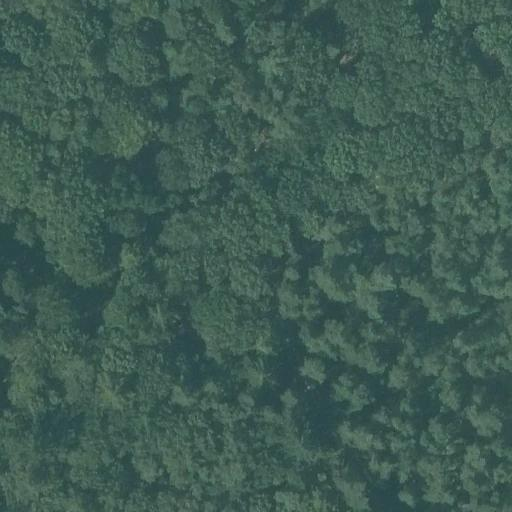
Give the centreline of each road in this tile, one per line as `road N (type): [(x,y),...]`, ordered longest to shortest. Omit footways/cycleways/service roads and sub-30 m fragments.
road 1 (track): [(511,58),(201,188),(0,240)]
road 2 (track): [(386,511),(228,253),(201,188)]
